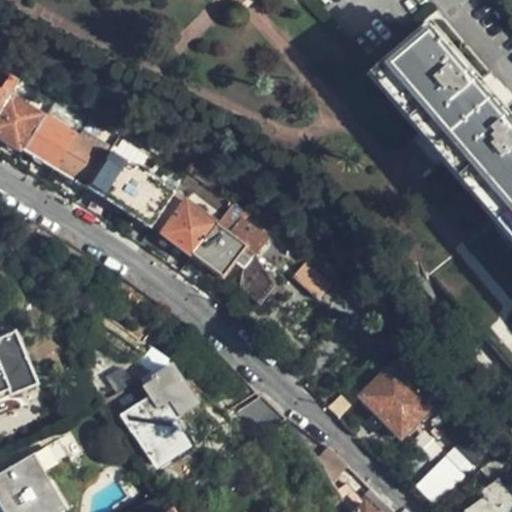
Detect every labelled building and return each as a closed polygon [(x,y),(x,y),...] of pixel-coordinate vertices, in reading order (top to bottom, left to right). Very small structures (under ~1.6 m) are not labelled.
[(375,71),(502,218),(511,229),(511,120),(429,24),(375,71)] [(13,96),(20,85),(10,78),(3,90),(13,96)] [(0,116),(13,96),(3,90),(0,88),(0,116)] [(42,114),(13,96),(0,116),(0,133),(21,147),(42,114)] [(57,170),(80,135),(49,114),(26,150),(57,170)] [(91,187),(111,155),(80,135),(57,170),(88,190),(91,187)] [(155,224),(176,194),(149,176),(136,168),(113,152),(111,155),(91,187),(153,228),(155,224)] [(140,163),(136,168),(149,176),(153,170),(140,163)] [(187,201),(176,194),(155,224),(164,230),(187,201)] [(196,254),(218,225),(187,201),(164,230),(196,254)] [(233,217),(242,205),(236,201),(227,213),(233,217)] [(229,234),(218,225),(196,254),(226,277),(247,251),(255,257),(271,239),(243,217),(229,234)] [(511,229),(502,218),(433,278),(511,369),(511,229)] [(0,399),(6,397),(38,382),(16,332),(0,339),(0,399)] [(394,365),(406,354),(396,343),(381,357),(391,368),(394,365)] [(433,407),(394,365),(391,368),(381,378),(362,396),(360,397),(400,439),(433,407)] [(196,405),(171,367),(153,378),(155,381),(144,388),(150,399),(125,416),(155,465),(185,446),(171,422),(196,405)] [(381,378),(370,367),(351,385),(362,396),(381,378)] [(362,396),(351,385),(329,407),(339,417),(360,397),(362,396)] [(236,413),(258,435),(287,417),(262,396),(236,413)] [(6,397),(0,399),(0,411),(8,408),(10,403),(6,397)] [(477,432),(469,424),(462,429),(470,439),(477,432)] [(37,455),(49,474),(74,459),(63,440),(37,455)] [(317,456),(332,481),(344,471),(341,460),(327,447),(317,456)] [(64,511),(67,510),(49,474),(37,455),(0,475),(0,499),(6,511),(64,511)] [(224,478),(214,463),(185,482),(194,496),(224,478)] [(511,483),(511,474),(506,466),(499,470),(509,486),(511,483)] [(468,511),(511,511),(511,503),(496,482),(484,493),(487,498),(468,511)] [(359,510),(356,511),(373,511),(365,503),(359,510)]
